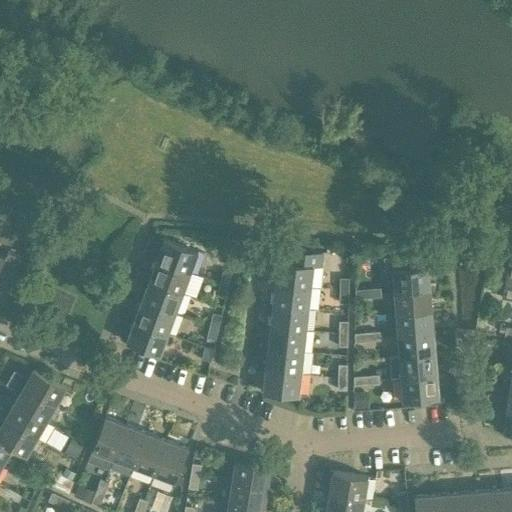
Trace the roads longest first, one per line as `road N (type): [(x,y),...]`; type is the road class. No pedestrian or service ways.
road 1 (residential): [(309,445),(0,330)]
road 2 (residential): [(309,445),(461,432)]
